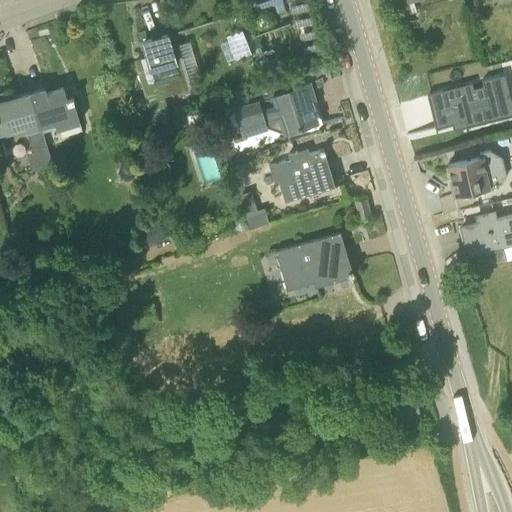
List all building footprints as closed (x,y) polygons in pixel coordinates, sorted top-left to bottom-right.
[(244,0),(256,36),(292,24),(283,0),(244,0)] [(400,0),(397,1),(401,14),(417,8),(416,5),(414,5),(412,0),(448,0),(449,0),(400,0)] [(174,61),(166,34),(143,41),(148,57),(136,61),(155,123),(170,119),(163,96),(190,88),(181,59),(174,61)] [(243,34),(227,39),(234,61),(251,55),(243,34)] [(511,108),(502,72),(425,93),(434,127),(451,123),(453,129),(511,113),(511,108)] [(293,86),(291,79),(233,99),(234,105),(233,105),(242,136),(268,128),(282,131),(315,122),(308,99),(313,98),(309,82),(293,86)] [(31,92),(42,126),(54,122),(56,129),(79,122),(72,97),(67,98),(63,87),(46,92),(45,88),(31,92)] [(42,126),(31,92),(5,100),(3,93),(0,94),(0,132),(24,125),(32,151),(26,153),(31,170),(52,164),(41,126),(42,126)] [(210,110),(212,116),(217,129),(228,125),(221,106),(210,110)] [(335,186),(325,153),(324,147),(299,155),(297,151),(288,153),(290,158),(269,165),(274,181),(278,180),(285,201),(335,186)] [(474,204),(473,196),(483,193),(481,187),(501,183),(506,177),(501,157),(489,150),(479,152),(480,157),(448,164),(454,192),(439,196),(443,212),(474,204)] [(360,218),(370,216),(366,199),(356,202),(360,218)] [(264,207),(257,210),(254,201),(242,205),(250,228),(268,222),(264,207)] [(511,212),(497,216),(495,208),(466,215),(468,222),(461,224),(467,252),(477,250),(480,262),(505,257),(502,245),(511,242),(511,212)] [(139,230),(145,247),(167,239),(161,221),(139,230)] [(351,269),(339,231),(276,251),(286,282),(288,288),(312,281),(314,287),(354,275),(352,269),(351,269)] [(263,319),(278,313),(276,306),(261,312),(263,319)] [(285,412),(314,405),(308,380),(280,387),(285,412)] [(405,393),(403,387),(386,391),(392,414),(416,408),(413,394),(414,394),(413,390),(411,391),(411,392),(405,393)]
